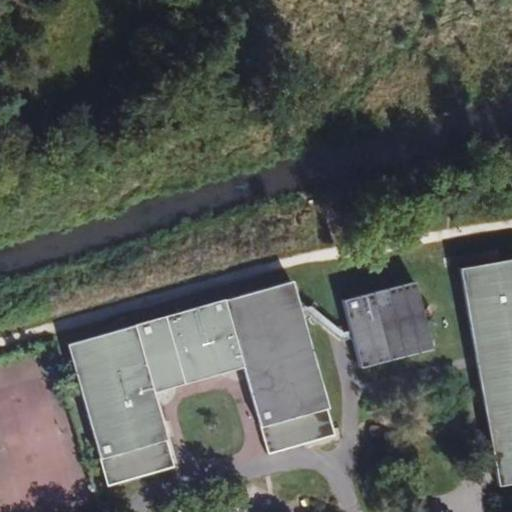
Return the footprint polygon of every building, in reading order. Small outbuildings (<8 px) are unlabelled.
[(511,257),(457,266),(495,485),(511,481),(511,257)] [(241,368),(266,453),(331,434),(297,315),(286,280),(66,345),(107,485),(172,465),(165,441),(157,444),(153,429),(161,427),(151,394),(154,393),(152,386),(167,381),(169,389),(226,372),(224,366),(239,362),(241,368)] [(350,333),(358,366),(430,347),(413,282),(341,300),(350,333)] [(224,366),(226,372),(241,368),(239,362),(224,366)] [(152,386),(154,393),(169,389),(167,381),(152,386)] [(153,429),(157,444),(165,441),(161,427),(153,429)]
